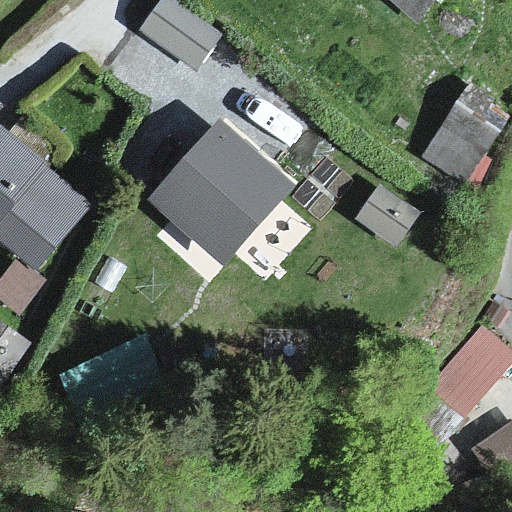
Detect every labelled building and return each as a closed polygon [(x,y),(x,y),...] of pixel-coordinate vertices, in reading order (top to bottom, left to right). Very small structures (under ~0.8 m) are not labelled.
[(380,0),(430,35),(455,0),(380,0)] [(176,11),(148,47),(200,87),(228,51),(176,11)] [(511,112),(472,82),(418,152),(459,183),(511,113),(511,112)] [(225,118),(156,192),(231,262),(300,188),(225,118)] [(7,124),(0,132),(0,242),(31,267),(92,193),(7,124)] [(376,179),(354,214),(396,241),(419,205),(376,179)] [(0,398),(1,400),(42,335),(0,308),(0,398)] [(427,375),(463,409),(511,355),(511,337),(485,313),(427,375)]
